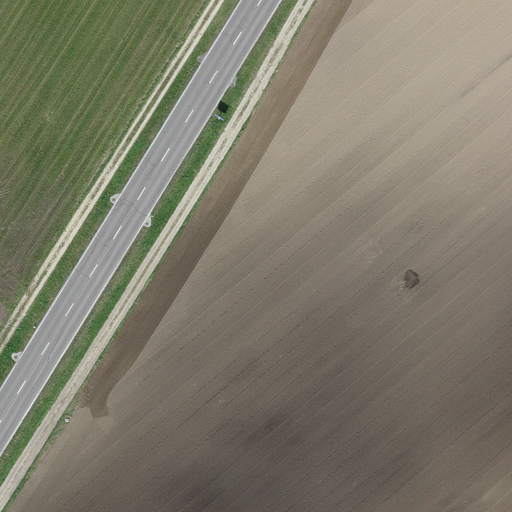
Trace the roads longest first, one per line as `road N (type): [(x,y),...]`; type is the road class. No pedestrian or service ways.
road 1 (track): [(0,499),(307,0)]
road 2 (secondary): [(0,415),(256,0)]
road 3 (track): [(0,339),(213,0)]
